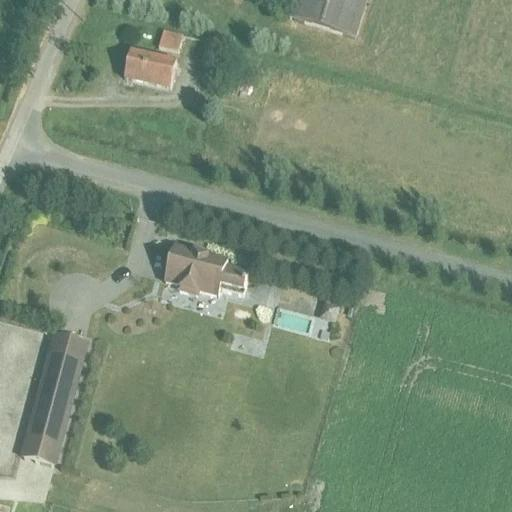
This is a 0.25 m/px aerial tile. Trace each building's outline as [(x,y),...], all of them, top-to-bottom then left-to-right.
[(294,0),(289,19),(356,39),(368,0),(294,0)] [(164,33),(160,50),(179,54),(183,37),(164,33)] [(223,58),(224,51),(225,47),(207,43),(202,68),(220,72),(223,58)] [(131,54),(125,81),(171,91),(177,65),(131,54)] [(174,249),(165,284),(178,287),(177,294),(199,300),(200,295),(218,300),(220,292),(244,298),(250,276),(227,269),(229,264),(174,249)] [(326,300),(320,321),(335,326),(340,311),(337,311),(339,303),(326,300)] [(58,338),(25,461),(54,469),(87,345),(58,338)]
